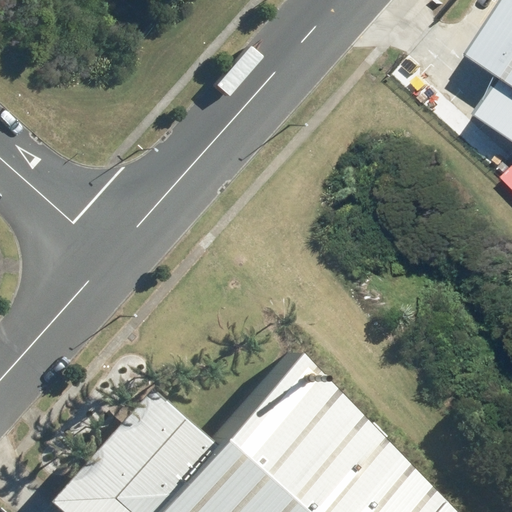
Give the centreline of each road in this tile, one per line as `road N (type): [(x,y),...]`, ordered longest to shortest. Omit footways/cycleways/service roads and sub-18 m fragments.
road 1 (unclassified): [(329,0),(96,259)]
road 2 (unclassified): [(96,259),(0,369)]
road 3 (unclassified): [(0,170),(96,259)]
